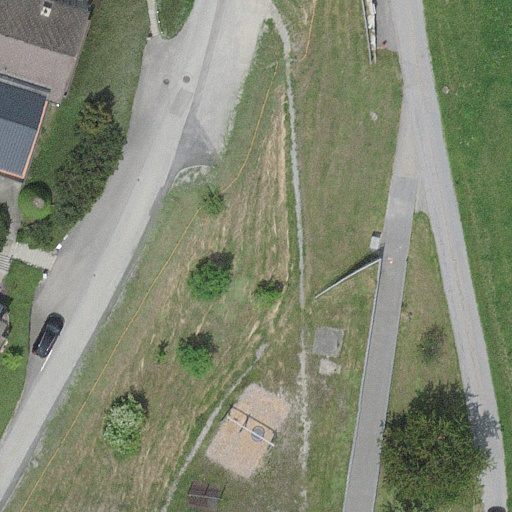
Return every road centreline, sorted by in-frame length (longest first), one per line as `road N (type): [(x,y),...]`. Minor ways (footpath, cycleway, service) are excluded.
road 1 (residential): [(488,511),(482,396),(405,0)]
road 2 (residential): [(207,0),(174,133),(0,472)]
